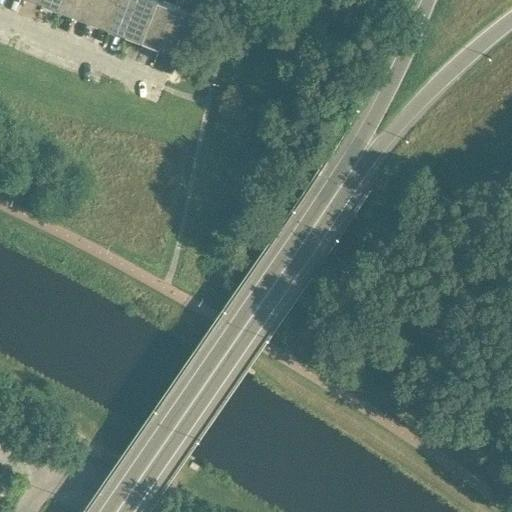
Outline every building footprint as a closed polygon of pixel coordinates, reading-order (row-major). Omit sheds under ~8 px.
[(43,0),(42,3),(59,10),(62,0),(43,0)] [(62,0),(59,10),(76,16),(81,0),(62,0)] [(101,0),(81,0),(76,16),(92,23),(101,0)] [(120,0),(101,0),(92,23),(109,29),(120,0)] [(120,0),(109,29),(126,36),(139,0),(120,0)] [(139,0),(126,36),(143,42),(159,1),(156,0),(139,0)] [(143,42),(159,49),(175,7),(159,1),(143,42)] [(193,14),(175,7),(159,49),(177,56),(193,14)] [(21,476),(4,465),(0,471),(0,486),(11,493),(21,476)]
